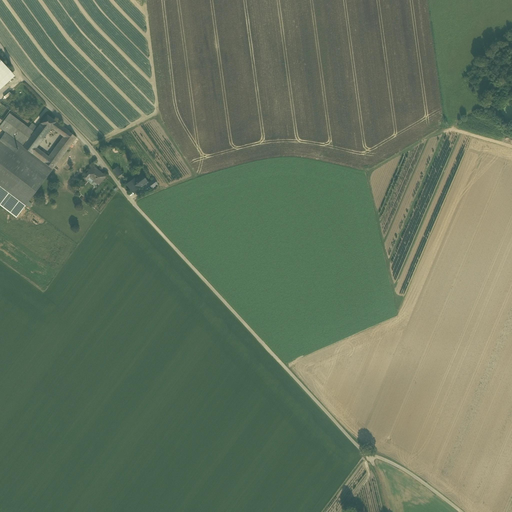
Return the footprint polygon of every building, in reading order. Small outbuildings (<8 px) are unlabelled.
[(0,82),(11,72),(0,59),(0,82)] [(0,89),(15,76),(11,72),(0,82),(0,89)] [(0,106),(0,119),(2,121),(10,110),(2,104),(0,106)] [(0,128),(6,132),(24,146),(34,132),(28,128),(9,113),(0,125),(0,128)] [(41,123),(50,130),(51,128),(56,122),(47,115),(41,123)] [(51,128),(63,137),(68,131),(56,122),(51,128)] [(38,127),(34,132),(24,146),(23,147),(32,154),(36,148),(50,130),(41,123),(38,127)] [(28,128),(34,132),(38,127),(32,123),(28,128)] [(63,137),(48,157),(44,163),(52,169),(53,169),(76,138),(68,131),(63,137)] [(50,173),(49,173),(20,151),(23,147),(24,146),(6,132),(0,139),(0,142),(47,177),(50,173)] [(0,186),(25,205),(47,177),(0,142),(0,186)] [(50,173),(52,169),(44,163),(32,154),(23,147),(20,151),(49,173),(50,173)] [(48,157),(36,148),(32,154),(44,163),(48,157)] [(113,170),(117,176),(122,173),(118,167),(113,170)] [(89,177),(98,185),(105,177),(96,169),(91,174),(89,177)] [(142,175),(135,180),(140,187),(147,182),(142,175)] [(133,192),(140,187),(135,180),(134,179),(127,184),(133,192)] [(149,183),(152,188),(157,185),(153,180),(149,183)] [(25,205),(0,186),(0,204),(16,217),(25,205)]
